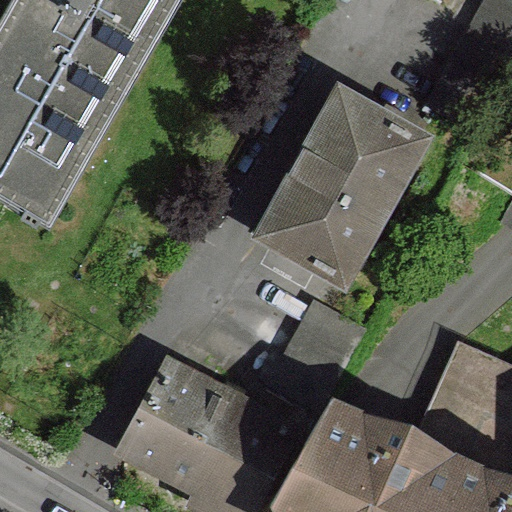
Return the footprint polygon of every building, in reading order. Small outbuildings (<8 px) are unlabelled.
[(7,0),(0,12),(0,197),(46,225),(177,0),(7,0)] [(511,69),(511,0),(485,0),(472,25),(427,104),(437,110),(477,132),(511,69)] [(423,138),(341,94),(264,235),(346,280),(423,138)] [(331,308),(315,299),(271,382),(322,409),(366,326),(331,308)] [(511,364),(461,341),(417,438),(511,482),(511,364)] [(169,373),(131,448),(208,487),(201,500),(225,511),(247,511),(288,433),(236,406),(169,373)] [(351,407),(336,400),(278,504),(281,511),(511,511),(511,482),(417,438),(351,407)]
